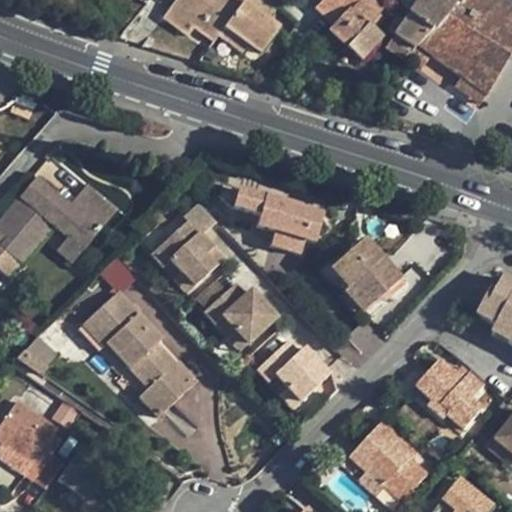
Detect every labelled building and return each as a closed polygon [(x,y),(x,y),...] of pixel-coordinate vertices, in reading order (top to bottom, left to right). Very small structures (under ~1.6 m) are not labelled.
[(194,29),(212,44),(217,38),(223,30),(242,2),(239,0),(176,0),(168,11),(194,29)] [(248,0),(246,5),(242,3),(223,30),(247,48),(260,57),(279,29),(266,20),(275,7),(265,0),(248,0)] [(323,0),(315,9),(333,27),(348,10),(357,0),(323,0)] [(380,12),(367,0),(358,0),(349,11),(348,10),(333,27),(329,30),(328,32),(360,63),(380,40),(372,32),(385,18),(379,13),(380,12)] [(392,0),(391,3),(406,17),(417,0),(392,0)] [(411,53),(405,59),(421,70),(431,57),(460,79),(485,97),(486,98),(511,52),(511,6),(504,2),(500,0),(463,0),(460,7),(455,4),(446,19),(429,34),(417,47),(411,53)] [(448,0),(417,0),(406,17),(429,34),(446,19),(455,4),(448,0)] [(194,29),(168,11),(162,19),(187,39),(194,29)] [(392,38),(383,51),(399,63),(409,51),(411,53),(417,47),(429,34),(406,17),(402,23),(392,38)] [(396,18),(385,32),(392,38),(402,23),(396,18)] [(223,30),(217,38),(241,57),(247,48),(223,30)] [(485,97),(460,79),(454,88),(478,106),(485,97)] [(32,110),(35,105),(16,98),(14,102),(32,110)] [(32,110),(14,102),(11,111),(29,118),(32,110)] [(70,205),(35,177),(0,219),(0,271),(8,278),(20,264),(22,265),(54,226),(68,237),(83,250),(117,209),(87,184),(70,205)] [(231,211),(232,211),(236,193),(237,191),(221,187),(218,199),(231,211)] [(321,216),(306,212),(305,216),(299,214),(300,210),(300,209),(236,193),(232,211),(259,218),(255,229),(273,234),(303,242),(314,245),(321,216)] [(186,222),(150,255),(162,268),(170,262),(181,274),(193,288),(223,260),(201,237),(216,223),(199,203),(183,218),(186,222)] [(300,257),(303,242),(273,234),(269,249),(300,257)] [(72,264),(83,250),(68,237),(56,251),(72,264)] [(364,309),(398,280),(365,241),(330,271),(364,309)] [(186,295),(193,288),(181,274),(173,281),(186,295)] [(494,292),(490,291),(476,317),(495,327),(491,335),(511,346),(511,282),(503,278),(494,292)] [(247,345),(276,318),(251,291),(244,297),(234,285),(203,313),(215,326),(223,318),(234,331),(247,345)] [(157,344),(162,340),(118,292),(81,326),(103,349),(106,346),(147,390),(138,399),(157,419),(194,384),(157,344)] [(361,328),(340,353),(356,367),(378,342),(361,328)] [(238,352),(247,345),(234,331),(226,338),(238,352)] [(39,338),(21,356),(39,374),(57,356),(39,338)] [(256,371),(268,383),(275,377),(286,389),(299,403),(329,376),(303,348),(297,354),(287,342),(256,371)] [(439,361),(416,387),(431,402),(433,400),(449,414),(447,417),(463,432),(483,410),(472,401),(483,388),(469,375),(462,382),(454,375),(439,361)] [(461,367),(454,375),(462,382),(469,375),(461,367)] [(292,410),(299,403),(286,389),(279,396),(292,410)] [(443,421),(447,417),(449,414),(433,400),(431,402),(427,407),(443,421)] [(63,465),(51,456),(58,447),(50,441),(58,430),(17,401),(0,425),(0,442),(1,443),(39,471),(35,477),(33,480),(46,490),(63,465)] [(511,420),(495,442),(511,455),(511,420)] [(382,423),(349,459),(366,474),(366,473),(384,489),(401,504),(427,476),(411,462),(417,455),(382,423)] [(511,469),(511,455),(495,442),(488,450),(511,469)] [(0,444),(0,452),(35,477),(39,471),(1,443),(0,444)] [(57,481),(84,500),(78,508),(82,511),(96,511),(109,496),(96,487),(106,474),(77,453),(57,481)] [(161,472),(150,485),(160,493),(170,480),(161,472)] [(366,473),(366,474),(358,482),(375,498),(384,489),(366,473)] [(433,511),(490,511),(493,509),(458,481),(433,511)]
